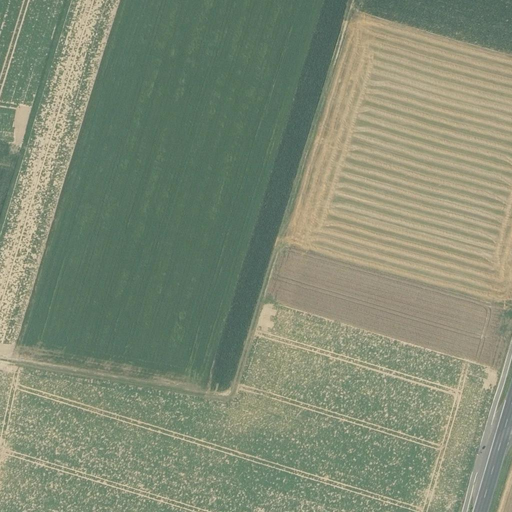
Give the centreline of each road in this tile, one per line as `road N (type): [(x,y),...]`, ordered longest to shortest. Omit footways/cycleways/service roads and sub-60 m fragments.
road 1 (track): [(0,362),(222,400),(233,395),(349,0)]
road 2 (track): [(72,0),(0,244)]
